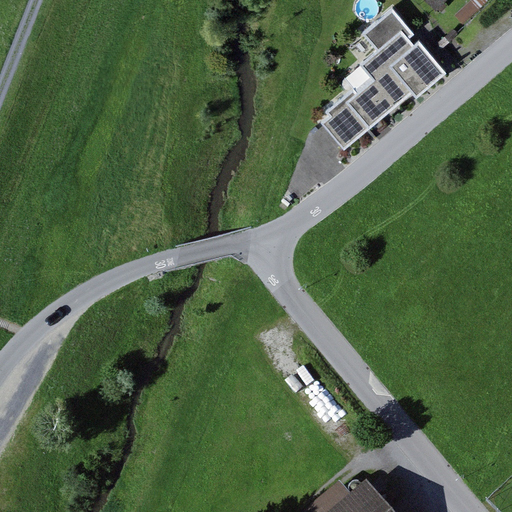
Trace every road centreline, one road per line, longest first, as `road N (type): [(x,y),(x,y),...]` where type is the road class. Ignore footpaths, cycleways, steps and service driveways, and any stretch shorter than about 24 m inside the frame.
road 1 (residential): [(249,242),(472,511)]
road 2 (residential): [(511,45),(297,223),(249,242)]
road 3 (residential): [(249,242),(127,273),(72,302),(0,370)]
road 4 (track): [(0,430),(72,302)]
